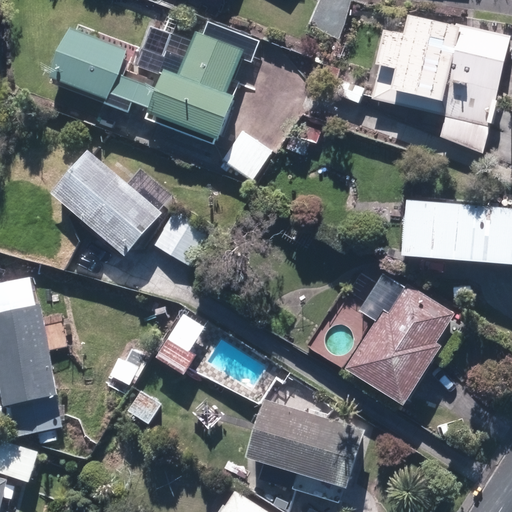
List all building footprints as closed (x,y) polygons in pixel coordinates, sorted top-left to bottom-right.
[(71,31),(53,80),(220,143),(236,101),(229,98),(243,63),(251,66),(259,43),(208,24),(205,34),(168,20),(163,32),(152,27),(136,68),(165,78),(159,94),(117,79),(127,52),(71,31)] [(388,35),(373,102),(488,127),(508,40),(456,28),(455,33),(408,22),(404,38),(388,35)] [(274,154),(239,132),(221,161),(255,183),(274,154)] [(161,215),(89,154),(53,196),(124,257),(161,215)] [(360,189),(313,169),(303,193),(351,212),(360,189)] [(179,206),(154,246),(190,269),(215,229),(179,206)] [(511,214),(406,206),(402,261),(511,269),(511,265),(511,214)] [(347,373),(404,408),(441,350),(436,347),(456,315),(409,286),(389,317),(384,314),(347,373)] [(58,397),(41,308),(0,315),(0,371),(6,406),(58,397)] [(157,360),(184,378),(196,360),(190,356),(207,330),(185,316),(157,360)] [(134,348),(114,381),(131,391),(151,358),(134,348)] [(163,406),(142,394),(131,415),(152,427),(163,406)] [(265,404),(248,460),(346,490),(363,434),(265,404)] [(0,511),(8,483),(0,480),(0,511)] [(265,511),(236,493),(224,511),(265,511)]
